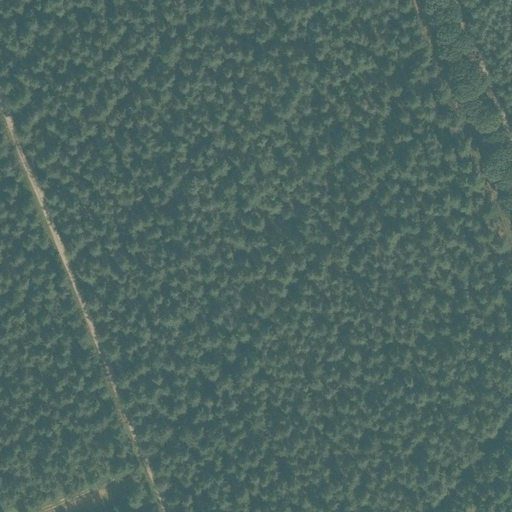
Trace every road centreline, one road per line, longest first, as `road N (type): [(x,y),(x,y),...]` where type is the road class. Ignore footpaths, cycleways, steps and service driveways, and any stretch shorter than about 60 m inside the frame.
road 1 (unknown): [(0,102),(139,455)]
road 2 (track): [(438,0),(511,186)]
